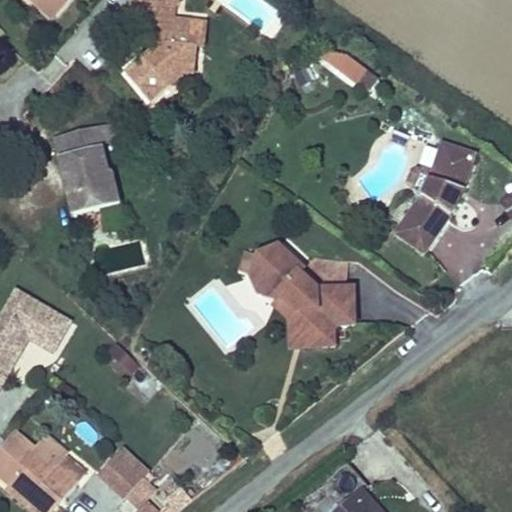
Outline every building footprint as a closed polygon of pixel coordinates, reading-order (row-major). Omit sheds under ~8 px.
[(49,0),(44,7),(59,21),(78,0),(49,0)] [(176,10),(134,6),(133,28),(158,30),(158,42),(165,42),(164,57),(154,55),(130,76),(157,105),(177,87),(177,79),(196,82),(198,53),(190,52),(192,26),(176,24),(176,10)] [(336,49),(323,64),(366,99),(379,84),(336,49)] [(119,127),(109,129),(113,147),(122,138),(119,127)] [(109,129),(61,139),(78,218),(124,207),(118,182),(112,180),(105,154),(113,147),(109,129)] [(450,153),(440,185),(428,209),(403,245),(432,265),(456,230),(468,199),(479,163),(450,153)] [(418,205),(428,209),(440,185),(429,181),(418,205)] [(321,290),(304,277),(311,269),(287,251),(263,256),(257,277),(265,301),(282,307),(287,299),(307,314),(308,338),(338,339),(338,329),(366,328),(365,289),(342,290),(321,290)] [(342,290),(314,266),(311,269),(304,277),(321,290),(342,290)] [(51,355),(69,325),(15,292),(0,317),(0,379),(3,381),(27,340),(51,355)] [(308,338),(307,314),(287,299),(282,307),(277,314),(291,322),(292,348),(338,348),(338,339),(308,338)] [(124,382),(139,371),(121,347),(106,358),(124,382)] [(147,374),(130,386),(143,403),(160,391),(147,374)] [(0,453),(0,472),(15,483),(35,499),(48,482),(69,498),(91,468),(71,452),(74,447),(54,433),(41,450),(16,432),(0,453)] [(125,454),(101,479),(125,503),(150,475),(125,454)] [(348,454),(342,459),(364,483),(370,478),(348,454)] [(390,511),(364,483),(342,459),(294,504),(300,511),(390,511)] [(35,499),(15,483),(10,489),(31,505),(35,499)]
